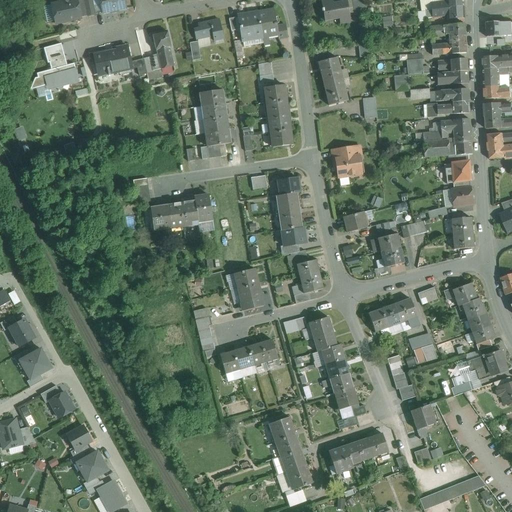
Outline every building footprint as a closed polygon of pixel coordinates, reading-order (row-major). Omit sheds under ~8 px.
[(76,0),(70,0),(69,0),(61,0),(61,2),(51,4),(56,24),(81,18),(77,0),(76,0)] [(83,0),(77,0),(81,18),(87,16),(83,0)] [(83,0),(87,16),(95,15),(92,0),(83,0)] [(92,0),(95,15),(103,13),(103,14),(126,9),(124,0),(92,0)] [(346,0),(322,0),(321,0),(323,8),(321,8),(322,13),(323,13),(325,21),(339,19),(340,23),(350,22),(346,0)] [(365,0),(351,0),(354,13),(366,11),(365,0)] [(462,0),(446,0),(446,1),(431,3),(431,10),(463,6),(462,0)] [(463,6),(431,10),(432,18),(447,16),(447,19),(464,18),(463,6)] [(274,9),(258,12),(262,35),(277,33),(278,33),(277,26),(277,24),(278,24),(277,23),(276,23),(274,9)] [(258,12),(238,16),(242,40),(248,39),(247,36),(253,35),(254,38),(262,37),(262,35),(258,12)] [(235,17),(229,18),(231,31),(237,29),(235,17)] [(219,19),(198,24),(199,28),(194,29),(196,39),(213,36),(214,41),(223,39),(219,19)] [(504,22),(486,22),(487,37),(505,37),(504,33),(511,33),(511,25),(504,26),(504,22)] [(464,24),(448,25),(448,26),(437,27),(438,37),(444,36),(444,35),(448,34),(449,37),(465,36),(464,24)] [(285,25),(277,26),(278,33),(277,33),(278,39),(287,37),(285,25)] [(167,31),(152,34),(152,35),(151,36),(152,41),(154,42),(156,51),(171,47),(167,31)] [(465,36),(449,37),(449,44),(450,54),(450,55),(466,53),(465,36)] [(198,41),(190,43),(192,61),(201,59),(198,41)] [(49,63),(65,58),(61,43),(44,48),(48,63),(49,63)] [(369,44),(358,46),(359,58),(371,57),(369,44)] [(449,44),(431,45),(432,56),(450,54),(449,44)] [(117,50),(94,55),(96,68),(99,68),(101,75),(108,74),(108,76),(110,75),(109,74),(132,69),(131,61),(127,45),(116,47),(117,50)] [(511,61),(511,55),(483,57),(483,69),(499,68),(508,68),(511,67),(511,61)] [(65,58),(49,63),(51,70),(36,74),(37,77),(35,79),(30,90),(48,85),(49,87),(78,79),(78,78),(75,78),(73,71),(76,70),(74,63),(67,65),(65,58)] [(337,58),(318,62),(323,84),(343,79),(337,58)] [(143,59),(131,61),(132,69),(137,68),(139,75),(146,73),(143,59)] [(466,59),(451,60),(451,61),(438,61),(438,70),(451,69),(451,72),(467,71),(466,59)] [(271,62),(258,65),(259,71),(272,69),(271,62)] [(499,68),(483,69),(484,87),(500,86),(499,68)] [(451,72),(438,73),(438,85),(451,84),(451,85),(467,83),(468,83),(467,71),(451,72)] [(273,75),(260,77),(261,83),(274,81),(273,75)] [(407,75),(394,76),(395,91),(408,90),(407,75)] [(343,79),(323,84),(329,106),(348,101),(343,79)] [(284,85),(265,88),(267,103),(286,100),(284,85)] [(500,86),(484,87),(484,99),(501,98),(511,97),(510,88),(500,89),(500,86)] [(468,89),(452,90),(452,91),(435,92),(436,102),(449,101),(449,100),(452,99),(453,102),(468,101),(468,89)] [(222,90),(199,93),(201,107),(225,104),(222,90)] [(286,100),(267,103),(269,118),(288,115),(286,100)] [(468,101),(453,102),(453,105),(437,106),(437,115),(453,114),(469,113),(468,101)] [(225,104),(201,107),(203,120),(227,117),(225,104)] [(501,104),(485,105),(485,117),(501,116),(501,113),(505,112),(511,112),(511,111),(510,104),(501,104)] [(376,110),(364,112),(365,119),(377,117),(376,110)] [(288,115),(269,118),(271,133),(290,130),(288,115)] [(501,116),(485,117),(486,129),(502,128),(501,120),(501,116)] [(227,117),(203,120),(205,134),(229,130),(227,117)] [(511,118),(501,120),(502,128),(511,126),(511,118)] [(469,119),(453,120),(453,121),(440,122),(441,132),(441,139),(448,138),(448,134),(454,133),(454,138),(471,137),(469,119)] [(24,128),(17,129),(19,139),(26,137),(24,128)] [(229,130),(205,134),(207,147),(213,146),(219,145),(225,144),(231,143),(229,130)] [(290,130),(271,133),(273,147),(292,145),(290,130)] [(441,132),(423,134),(423,142),(442,141),(441,139),(441,132)] [(502,134),(487,135),(488,147),(503,146),(503,143),(511,142),(511,133),(502,134)] [(250,135),(243,136),(245,151),(252,150),(250,135)] [(471,137),(454,138),(454,143),(448,143),(449,156),(448,156),(449,164),(449,165),(452,164),(451,164),(468,161),(468,155),(472,154),(471,137)] [(442,141),(423,142),(424,152),(424,157),(448,156),(449,156),(448,143),(448,141),(442,141)] [(511,144),(503,146),(488,147),(489,159),(505,158),(511,157),(511,144)] [(360,146),(344,149),(345,155),(342,155),(342,159),(335,161),(338,177),(356,174),(356,169),(360,168),(360,169),(361,169),(359,157),(361,156),(360,146)] [(207,147),(200,148),(202,160),(209,159),(207,147)] [(194,149),(186,150),(188,162),(196,161),(194,149)] [(344,149),(331,151),(333,161),(335,161),(342,159),(342,155),(345,155),(344,149)] [(468,161),(451,164),(452,164),(449,165),(449,164),(445,165),(447,184),(453,183),(470,181),(468,161)] [(259,177),(251,178),(253,190),(261,189),(259,177)] [(298,178),(278,181),(280,196),(297,193),(300,193),(298,178)] [(470,181),(453,183),(453,189),(470,187),(470,181)] [(148,184),(134,186),(135,192),(148,190),(148,184)] [(453,189),(450,189),(451,195),(449,196),(449,200),(452,200),(453,207),(473,205),(470,187),(453,189)] [(148,190),(135,192),(136,198),(149,196),(148,190)] [(280,196),(276,196),(281,231),(302,228),(297,193),(280,196)] [(209,195),(194,198),(195,202),(198,224),(200,223),(213,222),(209,195)] [(149,196),(136,198),(136,204),(150,202),(149,196)] [(511,199),(501,203),(505,213),(511,209),(511,199)] [(195,202),(180,204),(184,227),(198,225),(195,202)] [(180,204),(167,206),(170,228),(171,229),(184,227),(180,204)] [(167,206),(151,208),(154,230),(170,228),(167,206)] [(445,207),(431,211),(433,219),(447,215),(445,207)] [(511,209),(505,213),(500,215),(508,233),(511,231),(511,209)] [(363,212),(344,217),(348,233),(367,228),(363,212)] [(471,218),(453,219),(454,225),(452,226),(453,237),(473,235),(471,218)] [(424,221),(417,223),(421,234),(427,233),(424,221)] [(388,222),(375,226),(377,233),(390,230),(388,222)] [(417,223),(412,224),(415,236),(421,234),(417,223)] [(412,224),(406,226),(409,237),(415,236),(412,224)] [(406,226),(400,227),(403,239),(409,237),(406,226)] [(302,228),(281,231),(283,246),(284,247),(298,244),(306,243),(303,228),(302,228)] [(390,230),(377,233),(378,238),(391,235),(390,230)] [(378,238),(377,239),(379,244),(381,244),(383,251),(400,246),(397,234),(391,235),(378,238)] [(473,235),(453,237),(455,237),(455,244),(453,244),(454,250),(474,248),(473,235)] [(299,252),(298,244),(284,247),(283,246),(280,246),(282,256),(286,255),(299,252)] [(358,256),(353,257),(351,245),(342,247),(347,265),(360,262),(358,256)] [(383,251),(380,251),(383,262),(385,261),(387,266),(387,267),(389,267),(404,263),(400,246),(383,251)] [(305,250),(299,252),(286,255),(289,267),(296,265),(308,262),(305,250)] [(308,262),(296,265),(298,271),(300,270),(301,276),(299,277),(299,278),(319,273),(316,260),(308,262)] [(387,266),(374,269),(376,277),(391,274),(389,267),(387,267),(387,266)] [(254,269),(234,274),(238,289),(257,284),(254,270),(254,269)] [(319,273),(299,278),(302,288),(304,288),(306,294),(323,289),(319,273)] [(511,274),(501,278),(506,295),(511,293),(511,274)] [(470,283),(454,290),(456,295),(454,296),(458,307),(464,305),(477,300),(470,283)] [(257,284),(238,289),(244,311),(263,306),(261,297),(257,284)] [(435,288),(429,290),(433,301),(439,299),(435,288)] [(429,290),(423,292),(427,303),(433,301),(429,290)] [(0,292),(0,306),(10,302),(4,291),(0,292)] [(423,292),(418,294),(422,305),(427,303),(423,292)] [(477,300),(464,305),(465,310),(463,311),(467,321),(469,320),(486,314),(480,298),(477,300)] [(419,324),(410,299),(394,305),(400,321),(401,323),(408,321),(410,328),(419,324)] [(394,305),(382,309),(388,328),(394,326),(393,324),(400,321),(394,305)] [(382,309),(368,314),(375,333),(382,330),(382,328),(387,326),(388,328),(382,309)] [(486,314),(469,320),(472,327),(470,328),(472,333),(474,332),(490,326),(486,314)] [(13,317),(0,323),(4,331),(9,329),(17,324),(13,317)] [(303,317),(295,320),(298,332),(307,329),(303,317)] [(328,318),(308,324),(313,339),(332,333),(328,318)] [(17,324),(9,329),(18,347),(35,338),(25,320),(17,324)] [(295,320),(289,322),(292,333),(298,332),(295,320)] [(289,322),(283,323),(286,335),(292,333),(289,322)] [(490,326),(474,332),(476,339),(474,340),(476,345),(495,338),(490,326)] [(210,332),(199,335),(200,340),(212,337),(210,332)] [(332,333),(313,339),(317,352),(320,351),(336,346),(332,333)] [(428,333),(409,339),(413,350),(421,348),(432,345),(428,333)] [(212,337),(200,340),(201,346),(213,343),(212,337)] [(272,340),(260,344),(266,363),(277,359),(272,340)] [(213,343),(201,346),(203,352),(214,349),(213,343)] [(260,344),(248,347),(254,366),(266,363),(260,344)] [(336,346),(320,351),(325,366),(344,360),(339,345),(336,346)] [(432,345),(421,348),(426,362),(437,359),(432,345)] [(248,347),(234,351),(239,370),(254,366),(248,347)] [(421,348),(413,350),(415,357),(413,358),(416,365),(426,362),(421,348)] [(20,361),(30,380),(40,375),(51,369),(41,349),(29,355),(19,361),(20,361)] [(16,363),(20,361),(19,361),(29,355),(26,350),(13,357),(16,363)] [(500,350),(483,356),(483,355),(481,356),(481,357),(467,362),(471,372),(476,371),(479,381),(507,371),(500,350)] [(234,351),(220,355),(225,375),(239,370),(234,351)] [(399,356),(387,359),(389,365),(400,362),(399,356)] [(344,360),(325,366),(329,380),(348,374),(344,360)] [(400,362),(389,365),(391,371),(402,367),(400,362)] [(402,367),(391,371),(392,377),(404,373),(402,367)] [(404,373),(392,377),(396,390),(398,389),(408,387),(408,386),(404,373)] [(348,374),(329,380),(333,394),(334,394),(352,389),(348,374)] [(43,380),(40,375),(30,380),(27,382),(30,388),(43,380)] [(509,377),(493,383),(494,385),(498,387),(511,383),(509,377)] [(511,382),(511,383),(498,387),(497,391),(498,395),(502,397),(504,405),(507,403),(508,405),(511,407),(511,406),(511,382)] [(408,387),(398,389),(400,395),(414,391),(412,385),(408,386),(408,387)] [(352,389),(334,394),(339,411),(358,405),(353,388),(352,389)] [(414,391),(400,395),(402,401),(416,397),(414,391)] [(470,391),(463,393),(470,404),(476,400),(470,391)] [(65,392),(48,401),(58,419),(75,410),(71,403),(72,401),(69,396),(68,396),(65,392)] [(429,405),(410,412),(417,430),(435,424),(429,405)] [(364,406),(351,409),(353,418),(366,414),(364,406)] [(289,417),(268,425),(280,457),(300,450),(289,417)] [(15,419),(0,423),(0,438),(3,450),(8,448),(22,445),(22,444),(18,430),(15,419)] [(75,450),(75,451),(86,444),(92,441),(83,427),(67,435),(75,450)] [(22,444),(22,445),(23,447),(36,443),(27,428),(18,430),(22,444)] [(382,434),(366,439),(373,457),(388,452),(382,434)] [(366,438),(356,442),(363,461),(373,458),(373,457),(366,439),(366,438)] [(356,442),(345,446),(352,465),(363,461),(356,442)] [(73,458),(83,453),(89,449),(86,444),(75,451),(75,450),(70,452),(73,458)] [(22,445),(8,448),(10,455),(24,452),(23,447),(22,445)] [(345,446),(328,452),(336,475),(353,469),(352,465),(345,446)] [(427,448),(420,450),(425,463),(431,460),(427,448)] [(441,448),(431,451),(433,458),(443,455),(441,448)] [(280,457),(272,460),(277,476),(287,472),(306,466),(300,450),(280,457)] [(420,450),(414,453),(419,465),(425,463),(420,450)] [(97,452),(86,458),(76,464),(87,482),(96,477),(108,471),(97,452)] [(73,466),(76,464),(86,458),(83,453),(73,458),(70,460),(73,466)] [(407,469),(402,456),(396,459),(400,472),(407,469)] [(306,466),(287,472),(293,490),(301,488),(312,484),(306,466)] [(486,486),(478,476),(470,480),(474,491),(486,486)] [(99,482),(96,477),(87,482),(83,484),(86,490),(89,495),(97,491),(105,486),(102,481),(99,482)] [(470,480),(464,482),(469,493),(474,491),(470,480)] [(111,511),(126,504),(114,482),(105,486),(97,491),(108,511),(111,511)] [(464,482),(459,484),(463,495),(469,493),(464,482)] [(459,484),(453,486),(458,497),(463,495),(459,484)] [(453,486),(447,488),(452,499),(458,497),(453,486)] [(293,490),(289,492),(294,505),(305,501),(301,488),(293,490)] [(447,488),(442,491),(446,502),(452,499),(447,488)] [(442,491),(436,493),(441,504),(446,502),(442,491)] [(294,505),(289,492),(285,493),(289,507),(294,505)] [(436,493),(431,495),(435,506),(441,504),(436,493)] [(435,506),(431,495),(425,497),(430,508),(435,506)] [(425,497),(419,500),(424,511),(430,508),(425,497)]
